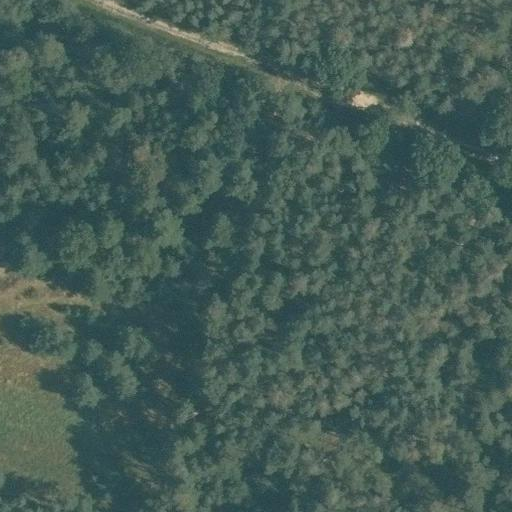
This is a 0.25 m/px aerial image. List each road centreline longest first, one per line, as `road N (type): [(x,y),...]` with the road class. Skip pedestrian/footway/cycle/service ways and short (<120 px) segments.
road 1 (track): [(308,76),(164,511)]
road 2 (track): [(511,155),(113,0)]
